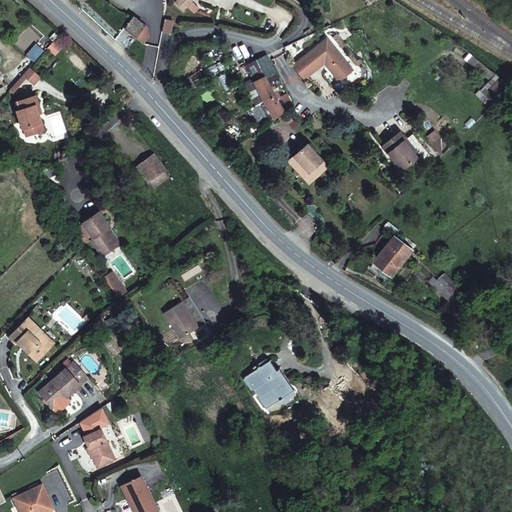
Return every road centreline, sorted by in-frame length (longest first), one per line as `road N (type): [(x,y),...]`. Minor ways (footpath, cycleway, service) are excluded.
road 1 (secondary): [(51,0),(290,248),(464,363),(511,419)]
road 2 (unknown): [(375,111),(321,105),(255,40),(211,30),(166,41),(149,95)]
road 3 (unknown): [(78,217),(65,187),(66,162),(117,107),(147,48),(147,21),(122,0)]
